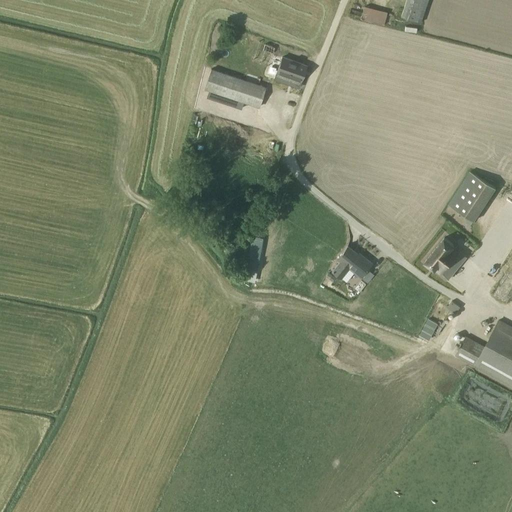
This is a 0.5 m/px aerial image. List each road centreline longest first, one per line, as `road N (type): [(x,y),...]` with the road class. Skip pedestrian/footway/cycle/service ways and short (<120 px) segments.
road 1 (residential): [(461,299),(328,204),(291,166),(291,136),(342,0)]
road 2 (track): [(291,166),(264,235),(260,280)]
